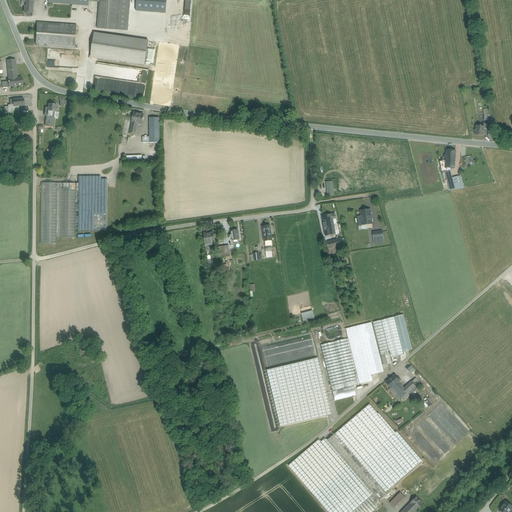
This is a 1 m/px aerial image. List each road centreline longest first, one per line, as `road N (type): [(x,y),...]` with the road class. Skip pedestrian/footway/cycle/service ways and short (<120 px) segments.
road 1 (track): [(23,511),(36,92)]
road 2 (track): [(209,511),(323,432),(511,268)]
road 3 (residential): [(36,79),(151,107),(309,124)]
road 4 (residential): [(309,124),(310,208),(175,228)]
road 5 (residential): [(309,124),(511,147)]
road 6 (track): [(175,228),(34,259)]
